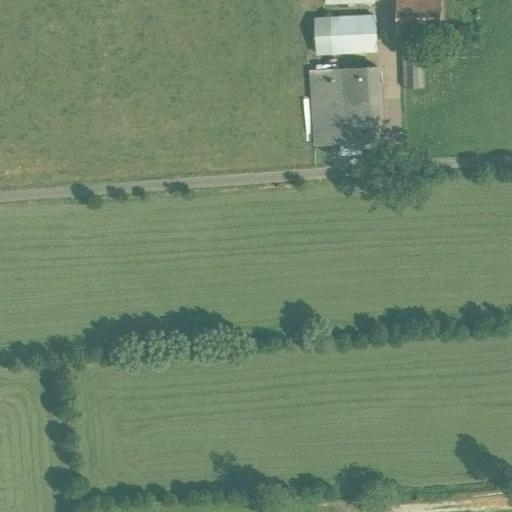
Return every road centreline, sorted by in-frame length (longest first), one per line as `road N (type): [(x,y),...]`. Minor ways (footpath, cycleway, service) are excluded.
road 1 (unclassified): [(0,196),(511,159)]
road 2 (unknown): [(385,168),(377,0)]
